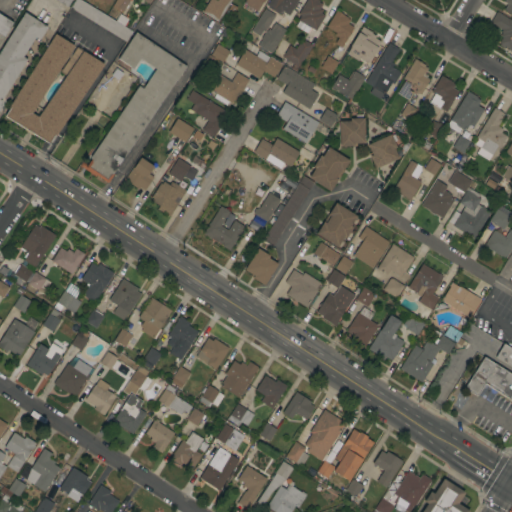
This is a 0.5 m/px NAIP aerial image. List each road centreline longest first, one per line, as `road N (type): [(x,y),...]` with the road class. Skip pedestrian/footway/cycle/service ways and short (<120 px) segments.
road 1 (tertiary): [(0,153),(455,450)]
road 2 (residential): [(0,377),(204,511)]
road 3 (residential): [(272,87),(165,258)]
road 4 (residential): [(373,205),(511,291)]
road 5 (residential): [(381,0),(511,80)]
